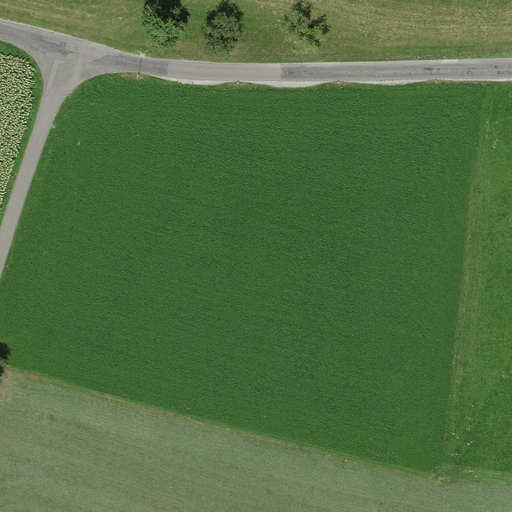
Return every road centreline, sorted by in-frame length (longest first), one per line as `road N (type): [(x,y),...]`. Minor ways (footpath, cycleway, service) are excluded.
road 1 (unclassified): [(511,71),(201,75),(71,49)]
road 2 (residential): [(0,263),(71,49)]
